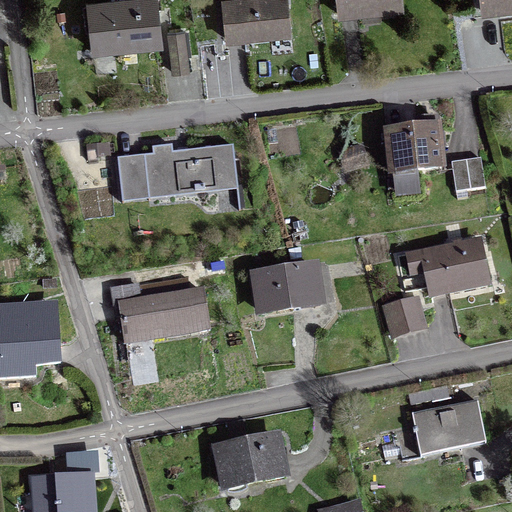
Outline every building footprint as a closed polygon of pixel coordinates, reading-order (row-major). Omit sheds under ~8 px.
[(146,0),(88,6),(93,49),(161,41),(156,0),(146,0)] [(237,0),(222,2),(226,40),(291,33),(287,0),(237,0)] [(337,0),(339,14),(403,8),(401,0),(337,0)] [(511,0),(480,0),(482,11),(511,7),(511,0)] [(169,36),(173,73),(188,71),(184,34),(169,36)] [(388,135),(392,173),(441,168),(437,129),(430,130),(429,121),(419,122),(420,131),(388,135)] [(217,188),(216,180),(237,178),(233,147),(232,147),(232,149),(188,155),(188,152),(173,154),(172,147),(152,149),(153,156),(144,157),(144,162),(118,165),(122,199),(217,188)] [(340,154),(346,171),(368,164),(362,147),(340,154)] [(112,149),(83,151),(83,163),(113,161),(112,149)] [(451,164),(456,193),(485,189),(481,159),(451,164)] [(310,224),(287,226),(289,240),(311,238),(310,224)] [(423,256),(431,297),(488,286),(479,244),(423,256)] [(255,278),(261,313),(319,304),(314,269),(255,278)] [(120,305),(125,344),(208,331),(202,292),(140,302),(138,287),(113,291),(115,305),(120,305)] [(386,308),(394,337),(423,329),(415,299),(386,308)] [(0,378),(34,376),(34,366),(59,364),(57,326),(22,328),(21,308),(11,309),(11,317),(0,317),(0,378)] [(46,323),(55,323),(55,309),(46,309),(46,323)] [(409,395),(411,406),(449,399),(446,387),(409,395)] [(412,419),(421,458),(481,445),(473,406),(412,419)] [(217,450),(225,490),(284,478),(276,438),(217,450)] [(397,447),(382,450),(384,461),(399,459),(397,447)] [(35,482),(37,511),(92,511),(90,478),(35,482)]
